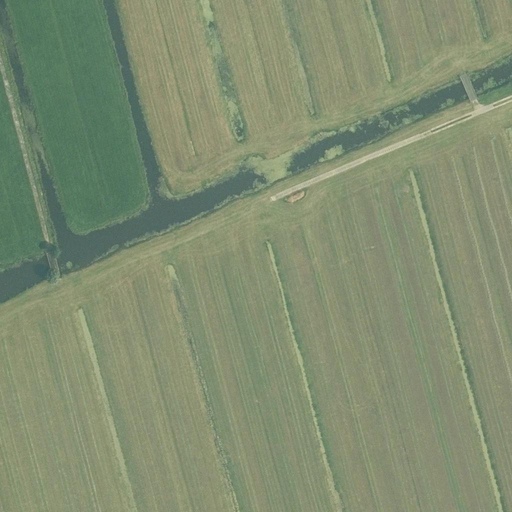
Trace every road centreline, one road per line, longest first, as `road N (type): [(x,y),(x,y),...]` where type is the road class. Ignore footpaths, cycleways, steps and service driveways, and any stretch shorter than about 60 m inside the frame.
road 1 (track): [(49,249),(63,307),(233,214),(511,98)]
road 2 (track): [(372,157),(465,511)]
road 3 (track): [(49,249),(0,63)]
